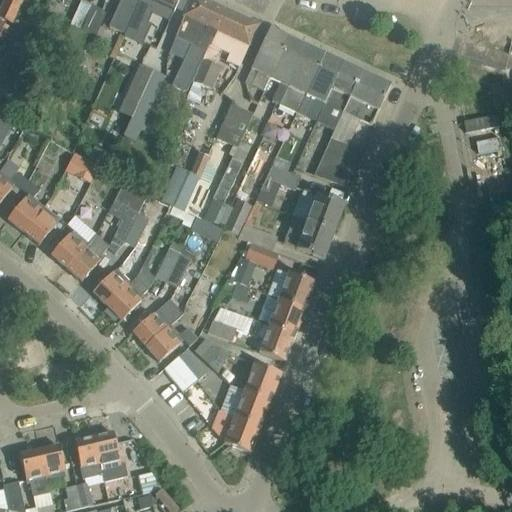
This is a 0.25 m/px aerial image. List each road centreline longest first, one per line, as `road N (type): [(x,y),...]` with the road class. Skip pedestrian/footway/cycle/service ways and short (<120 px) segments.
road 1 (residential): [(251,511),(345,252),(440,34),(435,0)]
road 2 (residential): [(250,511),(215,495),(128,385)]
road 3 (residential): [(128,385),(0,262)]
road 4 (unclassified): [(511,498),(451,493),(372,511)]
road 5 (residential): [(0,400),(30,415),(128,385)]
road 6 (tertiary): [(435,0),(313,0)]
